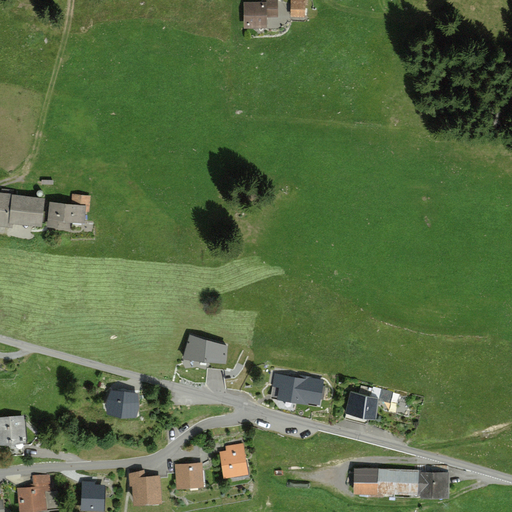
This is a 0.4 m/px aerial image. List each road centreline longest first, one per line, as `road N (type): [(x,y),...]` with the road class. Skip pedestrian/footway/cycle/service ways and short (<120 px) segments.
road 1 (unclassified): [(254,411),(192,433),(161,459),(0,475)]
road 2 (unclassified): [(511,477),(254,411)]
road 3 (unclassified): [(254,411),(0,337)]
road 4 (track): [(0,189),(28,171),(63,57),(70,0)]
